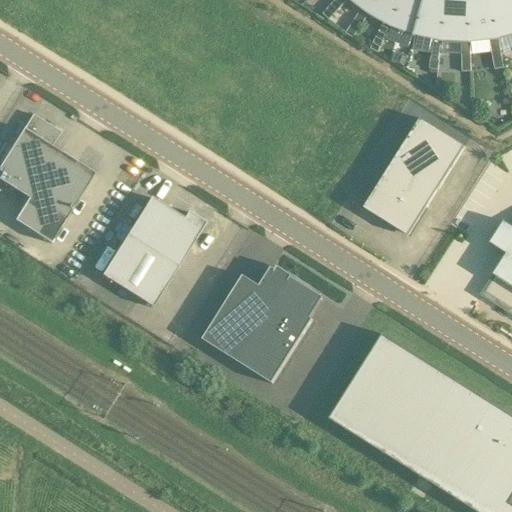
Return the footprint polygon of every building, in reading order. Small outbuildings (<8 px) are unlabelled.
[(330,20),(347,0),(335,0),(323,14),(330,20)] [(353,38),(369,14),(378,0),(350,0),(362,9),(346,34),(353,38)] [(379,53),(391,27),(403,0),(378,0),(369,14),(383,23),(371,49),(379,53)] [(403,0),(391,27),(385,40),(402,47),(407,49),(413,35),(414,36),(425,0),(403,0)] [(434,40),(429,69),(438,71),(442,42),(447,1),(440,0),(425,0),(414,36),(434,40)] [(470,44),(490,41),(495,70),(504,68),(499,40),(490,0),(468,3),(470,44)] [(511,0),(490,0),(499,40),(511,36),(511,0)] [(442,42),(462,43),(463,72),(471,72),(470,44),(468,3),(447,1),(442,42)] [(403,66),(404,63),(407,57),(400,55),(396,53),(392,62),(403,66)] [(60,133),(33,117),(0,171),(0,187),(28,204),(16,225),(52,247),(96,174),(52,147),(60,133)] [(465,147),(420,120),(364,209),(408,237),(465,147)] [(101,277),(152,309),(205,224),(188,214),(184,220),(150,199),(101,277)] [(511,225),(505,221),(491,242),(508,253),(484,289),(511,307),(511,225)] [(289,277),(288,279),(271,269),(259,287),(243,277),(203,341),(272,385),(312,320),(310,319),(323,299),(289,277)] [(511,511),(511,506),(510,505),(511,501),(511,417),(383,336),(329,421),(475,511),(511,511)]
